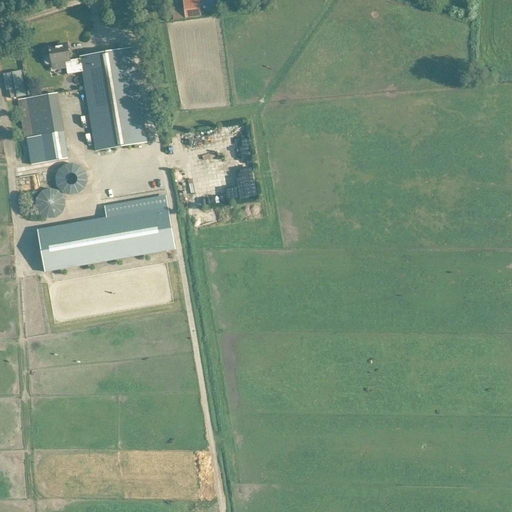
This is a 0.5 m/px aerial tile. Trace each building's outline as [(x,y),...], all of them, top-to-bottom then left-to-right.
[(183,0),(184,9),(173,11),(174,20),(185,18),(186,19),(201,17),(199,0),(183,0)] [(81,59),(70,61),(67,44),(49,48),(50,54),(46,55),(44,57),(45,63),(47,65),(52,65),(53,71),(66,69),(67,75),(83,72),(97,152),(146,143),(131,49),(81,58),(81,59)] [(57,94),(27,99),(19,100),(30,166),(68,160),(57,94)] [(62,172),(67,191),(45,196),(51,223),(76,217),(72,199),(97,193),(90,165),(62,172)] [(85,266),(165,252),(175,250),(166,196),(105,206),(107,218),(77,223),(38,230),(46,273),(85,266)] [(224,214),(227,221),(240,216),(237,209),(224,214)]
